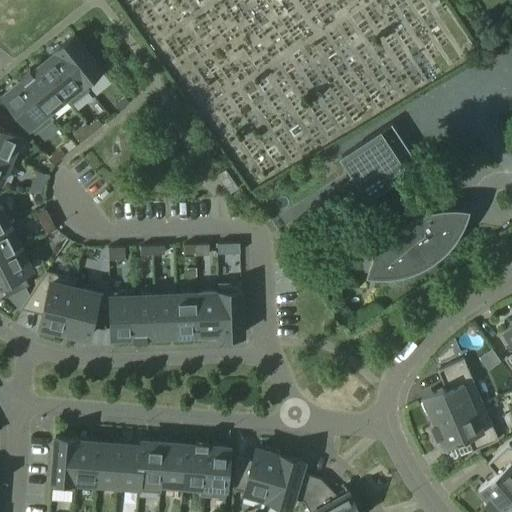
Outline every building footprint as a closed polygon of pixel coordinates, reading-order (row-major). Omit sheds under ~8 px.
[(86,86),(104,71),(74,34),(55,49),(89,90),(90,89),(86,86)] [(39,65),(71,104),(89,90),(55,49),(56,51),(39,65)] [(53,118),(54,118),(48,111),(64,97),(71,105),(71,104),(39,65),(32,71),(30,68),(19,76),(22,79),(22,80),(53,118)] [(3,95),(35,133),(53,118),(22,80),(3,95)] [(130,102),(124,95),(115,103),(120,109),(130,102)] [(0,153),(10,157),(20,135),(11,132),(14,126),(0,112),(0,153)] [(97,117),(88,125),(93,131),(102,124),(97,117)] [(80,142),(93,131),(88,125),(85,122),(73,132),(80,142)] [(341,155),(367,195),(418,162),(391,122),(341,155)] [(48,157),(53,164),(65,153),(60,147),(48,157)] [(10,157),(0,153),(0,180),(0,181),(10,157)] [(225,169),(216,176),(229,194),(238,187),(225,169)] [(0,230),(9,226),(0,207),(0,230)] [(46,208),(36,212),(46,232),(56,228),(46,208)] [(432,211),(426,213),(418,216),(413,218),(409,220),(402,225),(396,230),(393,232),(387,238),(383,244),(378,251),(376,254),(373,261),(370,268),(369,271),(376,272),(384,272),(392,272),(399,270),(407,268),(415,266),(422,262),(429,258),(436,253),(442,248),(447,242),(452,236),(457,230),(460,223),(463,216),(466,209),(462,209),(455,208),(447,209),(443,209),(436,210),(432,211)] [(0,256),(20,246),(9,226),(0,230),(0,256)] [(218,253),(229,253),(229,242),(218,243),(218,253)] [(229,242),(229,253),(240,252),(239,242),(229,242)] [(184,244),(184,252),(196,251),(196,243),(184,244)] [(196,243),(196,251),(208,251),(208,243),(196,243)] [(140,245),(141,253),(153,253),(152,245),(140,245)] [(153,253),(165,253),(165,245),(152,245),(153,253)] [(23,273),(31,269),(20,246),(0,256),(0,284),(1,284),(7,295),(5,296),(29,284),(23,273)] [(109,259),(125,258),(125,246),(108,246),(109,259)] [(39,325),(63,330),(62,334),(63,334),(77,278),(46,270),(20,309),(21,308),(42,313),(39,325)] [(103,303),(96,301),(99,293),(75,287),(78,278),(77,278),(63,334),(78,338),(79,334),(88,337),(91,325),(105,328),(105,330),(106,330),(103,303)] [(241,281),(219,282),(221,334),(244,334),(241,281)] [(218,291),(198,293),(199,333),(220,332),(220,334),(221,334),(219,282),(218,282),(218,291)] [(110,293),(112,325),(112,336),(134,335),(134,339),(135,339),(133,292),(110,293)] [(155,334),(153,296),(134,297),(134,292),(133,292),(135,339),(147,339),(147,335),(155,334)] [(176,294),(178,333),(199,333),(198,293),(176,294)] [(176,294),(175,294),(153,296),(155,334),(178,333),(176,294)] [(502,330),(511,344),(511,352),(504,357),(511,368),(511,318),(509,320),(511,323),(502,330)] [(437,364),(460,354),(453,339),(435,357),(437,364)] [(446,389),(444,390),(442,386),(422,395),(424,399),(420,401),(426,414),(429,412),(434,422),(430,424),(431,424),(482,402),(463,358),(437,369),(446,389)] [(444,447),(467,437),(472,450),(498,439),(482,402),(431,424),(436,437),(439,436),(444,447)] [(55,435),(51,487),(73,489),(77,437),(55,435)] [(99,441),(78,440),(78,437),(77,437),(73,489),(74,489),(75,485),(95,486),(99,441)] [(121,443),(118,483),(138,485),(137,490),(138,490),(142,440),(141,440),(141,445),(121,443)] [(142,440),(138,490),(160,491),(164,442),(142,440)] [(182,488),(183,488),(202,490),(202,495),(203,495),(207,441),(195,440),(195,444),(185,443),(182,488)] [(118,483),(121,443),(99,441),(95,486),(96,486),(96,481),(118,483)] [(229,447),(207,445),(208,441),(207,441),(203,495),(225,497),(229,447)] [(160,491),(161,491),(161,487),(182,488),(185,443),(164,442),(160,491)] [(483,500),(492,510),(511,493),(511,447),(509,444),(487,462),(496,472),(478,489),(486,498),(483,500)] [(267,503),(268,498),(280,454),(279,454),(280,450),(266,446),(265,450),(256,447),(252,460),(236,455),(233,488),(243,490),(242,495),(267,503)] [(304,461),(280,454),(268,498),(291,505),(293,497),(304,501),(320,477),(301,472),(304,461)] [(339,496),(320,477),(304,501),(310,511),(360,511),(348,491),(339,496)] [(511,511),(511,493),(492,510),(493,511),(495,509),(498,511),(511,511)]
